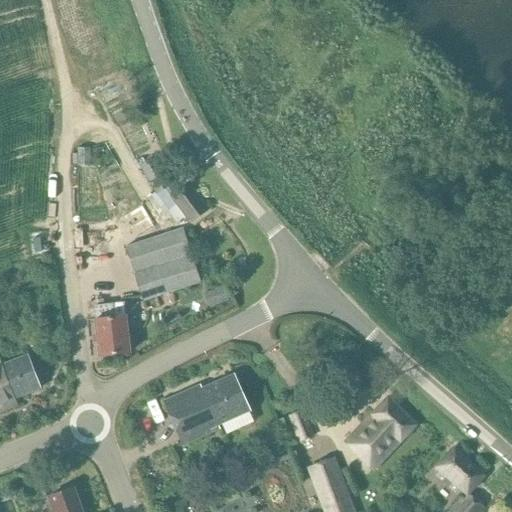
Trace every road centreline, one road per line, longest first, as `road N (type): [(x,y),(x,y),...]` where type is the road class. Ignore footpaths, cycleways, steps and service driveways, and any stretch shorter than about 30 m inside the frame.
road 1 (residential): [(57,45),(67,90),(64,240),(90,401)]
road 2 (tertiary): [(312,280),(185,111),(138,0)]
road 3 (tertiary): [(511,461),(312,280)]
road 4 (unclassified): [(90,401),(312,280)]
